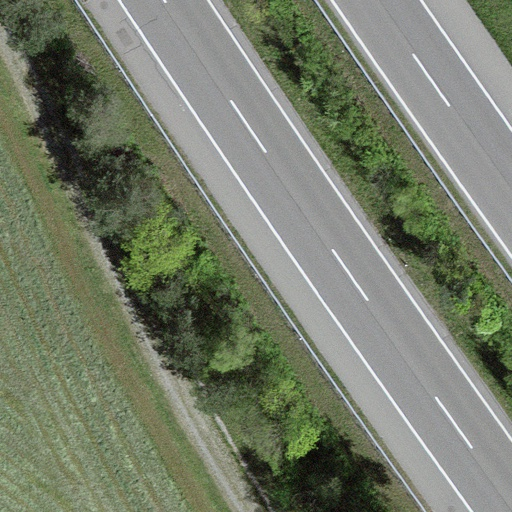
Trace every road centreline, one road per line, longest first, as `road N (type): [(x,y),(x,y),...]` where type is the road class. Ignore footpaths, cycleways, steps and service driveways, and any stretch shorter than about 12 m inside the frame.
road 1 (motorway): [(163,0),(511,503)]
road 2 (track): [(0,17),(158,350),(248,511)]
road 3 (motorway): [(511,195),(375,0)]
